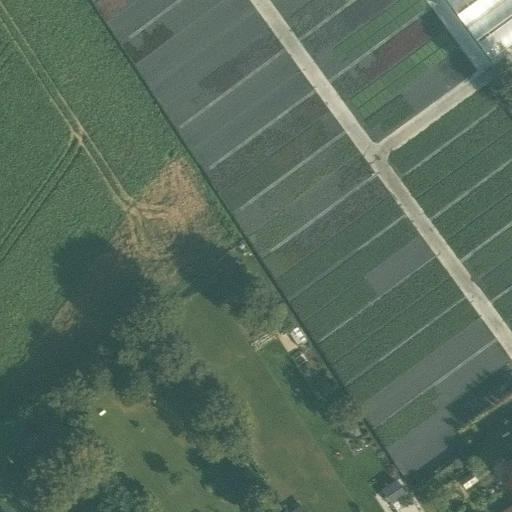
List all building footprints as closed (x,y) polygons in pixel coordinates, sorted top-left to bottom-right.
[(511,0),(446,0),(490,60),(511,44),(511,0)] [(424,386),(441,329),(430,311),(432,304),(416,299),(410,267),(395,276),(395,277),(379,272),(371,301),(364,260),(349,234),(339,235),(349,238),(328,250),(337,265),(335,273),(337,285),(321,288),(326,318),(304,312),(387,457),(380,418),(387,416),(385,413),(398,410),(400,417),(411,415),(417,395),(430,388),(424,386)] [(82,451),(71,460),(83,475),(94,466),(82,451)] [(248,477),(234,463),(218,478),(232,492),(248,477)] [(406,496),(396,481),(381,491),(391,506),(406,496)]
